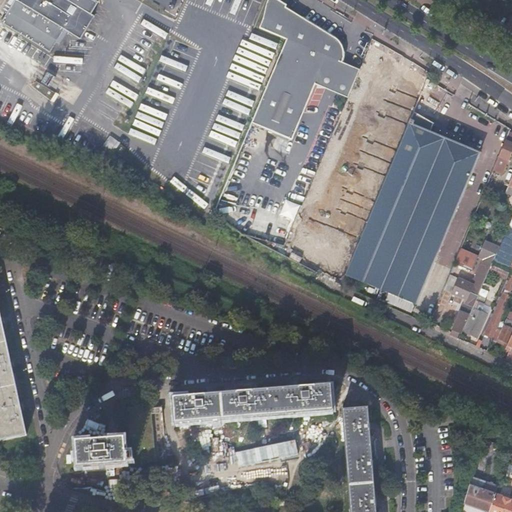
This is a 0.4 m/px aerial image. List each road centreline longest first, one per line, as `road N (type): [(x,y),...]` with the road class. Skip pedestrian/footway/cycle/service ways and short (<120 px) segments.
road 1 (residential): [(410,511),(409,452),(398,421),(357,377),(326,369),(100,391),(52,446)]
road 2 (unknown): [(75,118),(145,181),(247,247)]
road 3 (residential): [(0,258),(9,263),(52,446)]
road 4 (primary): [(353,0),(511,99)]
road 5 (residential): [(511,368),(369,302)]
road 6 (primary): [(511,73),(390,0)]
